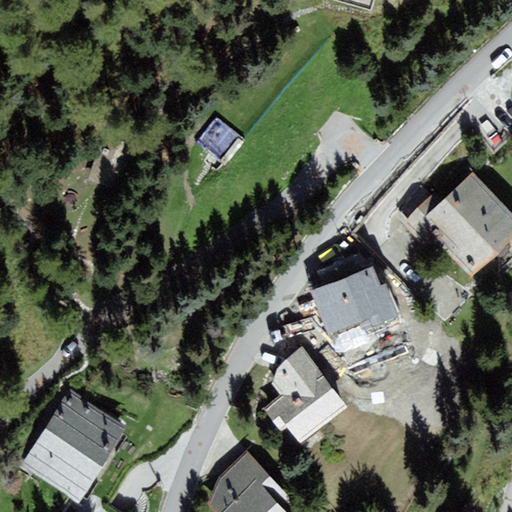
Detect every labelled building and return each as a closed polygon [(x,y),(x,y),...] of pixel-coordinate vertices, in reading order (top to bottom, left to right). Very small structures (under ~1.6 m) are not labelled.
[(199,139),(219,158),(239,137),(219,118),(199,139)] [(472,280),(511,241),(511,212),(473,173),(443,202),(434,192),(403,222),(428,248),(434,242),(472,280)] [(329,331),(333,330),(338,342),(397,316),(385,286),(380,288),(371,267),(312,292),(329,331)] [(298,447),(348,406),(301,349),(276,370),(272,385),(280,395),(262,410),(283,435),(286,432),(298,447)] [(129,428),(69,391),(22,468),(82,504),(129,428)] [(208,506),(214,511),(286,511),(285,510),(293,502),(246,452),(217,479),(208,506)]
